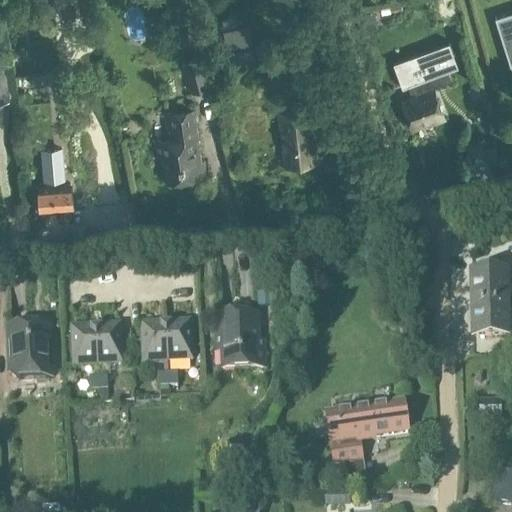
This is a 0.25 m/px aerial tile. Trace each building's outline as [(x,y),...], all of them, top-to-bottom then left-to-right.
[(511,12),(496,17),(511,67),(511,66),(511,12)] [(244,14),(220,20),(222,30),(246,24),(244,14)] [(247,25),(222,31),(227,52),(252,46),(247,25)] [(308,38),(294,41),(303,80),(318,77),(308,38)] [(446,43),(397,61),(406,86),(412,83),(416,95),(402,100),(413,127),(430,121),(431,122),(444,117),(433,88),(432,89),(428,77),(455,67),(446,43)] [(200,53),(177,60),(180,71),(184,70),(191,94),(209,88),(200,53)] [(55,70),(39,73),(42,85),(57,82),(55,70)] [(174,139),(155,141),(158,158),(164,158),(167,182),(205,177),(203,161),(199,162),(197,152),(201,152),(199,136),(195,136),(194,127),(198,126),(196,109),(165,113),(167,130),(173,130),(174,139)] [(310,110),(279,114),(282,133),(289,132),(290,146),(283,147),(286,166),(316,162),(310,110)] [(494,144),(485,147),(488,160),(498,157),(494,144)] [(47,186),(40,187),(42,209),(72,206),(71,184),(64,185),(64,179),(62,150),(43,152),(46,180),(47,186)] [(506,272),(472,273),(473,305),(507,304),(506,272)] [(273,294),(257,295),(258,307),(274,306),(273,294)] [(507,304),(473,305),(473,337),(507,336),(507,304)] [(221,336),(216,336),(217,354),(222,354),(222,371),(265,370),(264,342),(259,343),(258,318),(243,318),(243,322),(236,322),(236,319),(220,319),(221,336)] [(191,323),(166,324),(168,364),(193,363),(191,323)] [(166,324),(141,326),(143,366),(168,364),(166,324)] [(121,326),(96,328),(98,368),(123,366),(121,326)] [(96,328),(71,329),(73,369),(98,368),(96,328)] [(12,346),(8,346),(9,372),(20,382),(53,380),(50,330),(36,331),(37,335),(28,335),(28,331),(12,332),(12,346)] [(168,376),(159,377),(160,401),(169,400),(168,388),(168,376)] [(177,376),(168,376),(168,388),(177,388),(177,376)] [(77,378),(66,379),(66,394),(78,394),(77,378)] [(107,379),(98,380),(98,392),(99,404),(108,404),(107,379)] [(98,380),(89,380),(89,392),(98,392),(98,380)] [(480,404),(476,404),(476,405),(480,405),(480,420),(481,420),(481,419),(499,419),(499,420),(500,420),(500,404),(499,404),(481,404),(480,404)] [(335,415),(327,416),(331,444),(332,451),(334,465),(340,464),(343,464),(347,490),(364,487),(360,462),(361,461),(359,447),(358,447),(357,440),(407,433),(403,405),(348,413),(348,411),(335,413),(335,415)] [(511,475),(493,474),(491,502),(511,503),(511,475)] [(349,496),(325,497),(325,508),(350,508),(349,496)]
